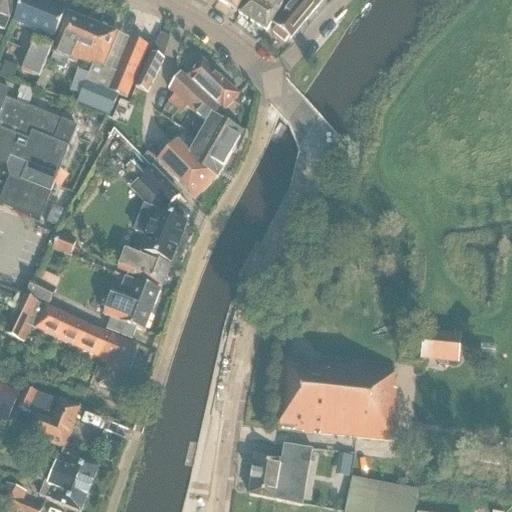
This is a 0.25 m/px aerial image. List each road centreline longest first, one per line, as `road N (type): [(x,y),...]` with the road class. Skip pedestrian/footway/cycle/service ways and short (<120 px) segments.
road 1 (tertiary): [(219,511),(250,302),(319,141),(272,83)]
road 2 (tertiary): [(272,83),(203,26),(153,0)]
